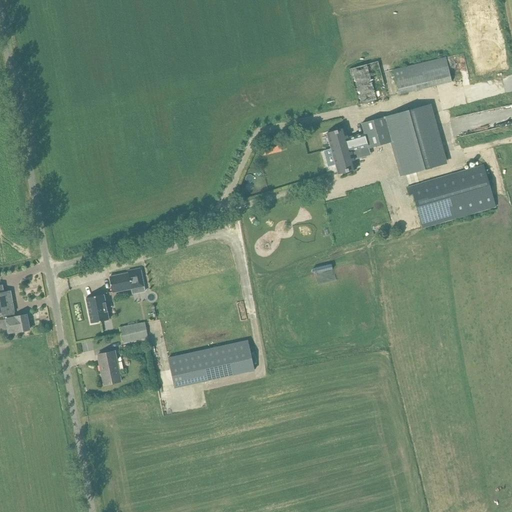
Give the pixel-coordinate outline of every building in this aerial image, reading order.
[(446,57),(392,68),(397,93),(451,82),(446,57)] [(387,97),(377,62),(348,70),(358,105),(387,97)] [(426,105),(361,124),(363,133),(365,140),(368,148),(390,142),(400,176),(442,165),(426,105)] [(330,149),(323,151),(328,167),(335,165),(337,173),(345,171),(345,172),(348,171),(348,170),(355,168),(353,160),(361,157),(360,154),(369,151),(368,148),(365,140),(363,133),(347,138),(344,128),(337,130),(336,130),(334,131),(326,133),(330,149)] [(282,151),(279,139),(259,144),(262,156),(282,151)] [(411,187),(407,188),(409,196),(413,195),(423,228),(432,225),(495,206),(483,165),(420,184),(411,187)] [(388,222),(374,225),(377,236),(391,232),(388,222)] [(119,275),(109,277),(112,293),(131,289),(132,294),(145,291),(140,269),(128,271),(129,273),(119,275)] [(2,285),(0,285),(0,315),(3,315),(4,320),(15,317),(10,291),(3,292),(2,285)] [(103,294),(86,298),(91,323),(109,320),(103,294)] [(4,320),(0,320),(0,334),(0,335),(29,330),(26,315),(15,317),(4,320)] [(148,338),(145,324),(120,329),(123,343),(148,338)] [(187,354),(167,359),(173,384),(193,380),(194,384),(255,370),(248,341),(187,354)] [(104,385),(121,382),(115,351),(98,355),(104,385)]
